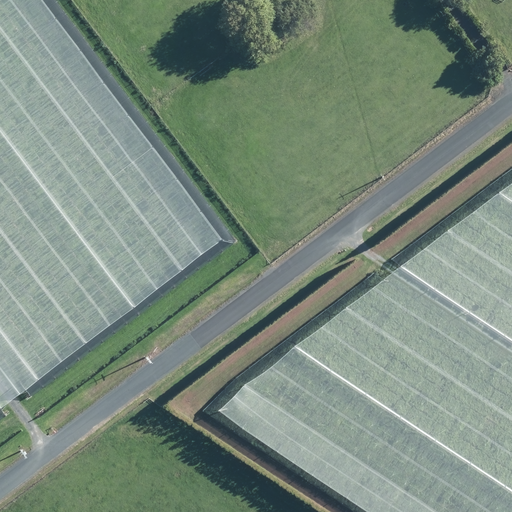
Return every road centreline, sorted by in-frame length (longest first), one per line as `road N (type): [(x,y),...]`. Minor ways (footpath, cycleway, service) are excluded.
road 1 (residential): [(0,484),(511,99)]
road 2 (unknown): [(342,227),(511,340)]
